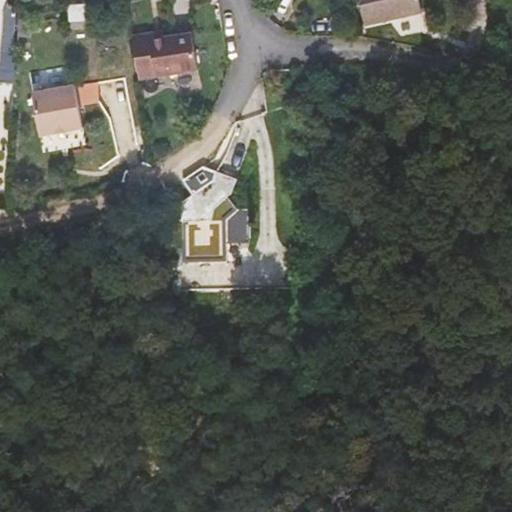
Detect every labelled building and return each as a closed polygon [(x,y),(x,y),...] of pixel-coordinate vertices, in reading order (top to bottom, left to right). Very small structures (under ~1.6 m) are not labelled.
[(422,12),(419,0),(359,0),(365,25),(422,12)] [(68,4),(70,30),(99,27),(96,2),(68,4)] [(16,7),(3,6),(2,22),(0,21),(0,35),(1,36),(0,63),(0,79),(15,82),(17,61),(13,61),(16,7)] [(33,7),(20,6),(18,36),(31,37),(33,7)] [(154,25),(138,28),(146,70),(204,60),(197,24),(155,31),(154,25)] [(76,86),(34,94),(43,137),(85,128),(76,86)] [(228,260),(227,219),(238,208),(228,196),(232,193),(238,178),(216,170),(215,180),(182,201),(184,261),(228,260)]
